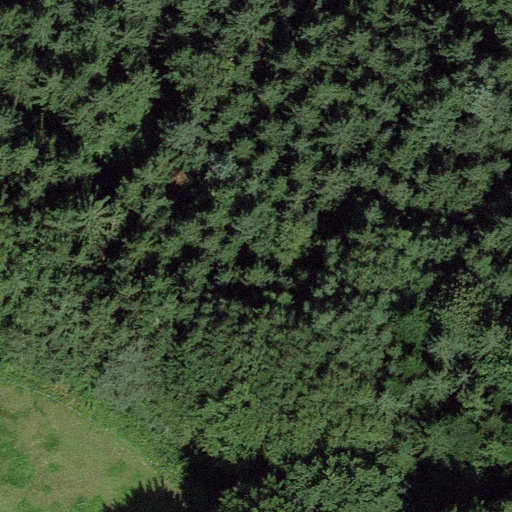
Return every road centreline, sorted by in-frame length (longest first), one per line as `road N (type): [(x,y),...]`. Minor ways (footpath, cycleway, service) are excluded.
road 1 (track): [(296,511),(375,491),(511,492)]
road 2 (track): [(511,83),(440,58),(326,0)]
